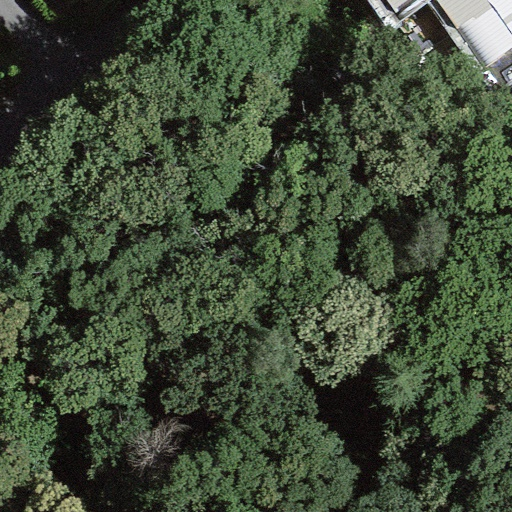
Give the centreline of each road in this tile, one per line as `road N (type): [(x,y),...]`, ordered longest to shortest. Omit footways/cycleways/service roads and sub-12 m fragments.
road 1 (track): [(0,321),(54,317),(184,331),(282,310),(451,202)]
road 2 (residential): [(144,0),(0,115)]
